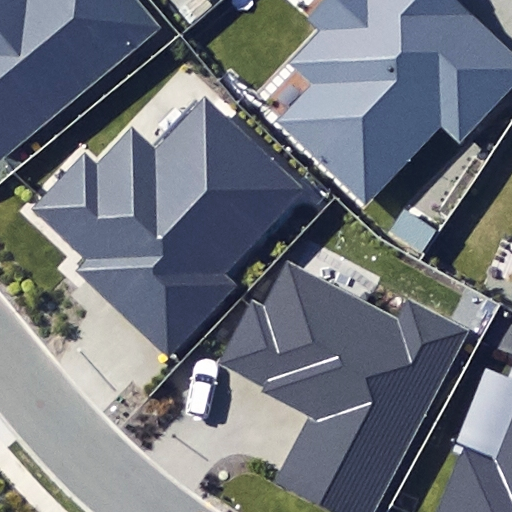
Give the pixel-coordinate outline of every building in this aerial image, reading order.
[(0,0),(0,156),(163,25),(141,0),(0,0)] [(318,82),(281,121),(364,199),(439,121),(461,141),(511,88),(511,47),(461,0),(326,0),(312,16),(327,29),(296,61),(318,82)] [(74,272),(167,362),(239,287),(225,275),(307,190),(209,95),(158,147),(136,126),(96,166),(83,154),(31,207),(86,259),(74,272)] [(280,481),(338,511),(373,511),(471,329),(410,297),(397,322),(287,264),(266,304),(254,297),(220,362),(263,385),(260,391),(313,419),(280,481)] [(437,511),(511,511),(511,414),(496,456),(464,444),(437,511)]
